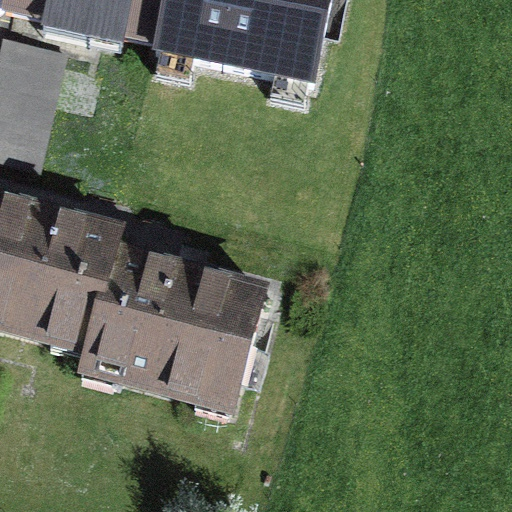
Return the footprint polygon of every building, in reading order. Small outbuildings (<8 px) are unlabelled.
[(170,0),(9,0),(6,18),(161,49),(170,0)] [(159,58),(312,89),(330,0),(170,0),(161,49),(159,58)] [(0,76),(0,165),(39,175),(66,58),(7,45),(0,76)] [(115,257),(119,238),(44,218),(0,206),(0,330),(89,355),(115,257)] [(83,374),(234,414),(265,298),(190,278),(115,257),(89,355),(83,374)]
